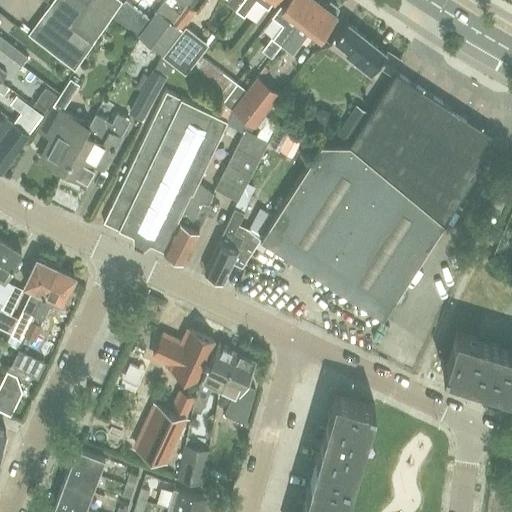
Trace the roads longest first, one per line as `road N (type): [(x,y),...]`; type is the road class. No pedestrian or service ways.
road 1 (residential): [(9,511),(115,258)]
road 2 (residential): [(295,340),(115,258)]
road 3 (residential): [(471,423),(295,340)]
road 4 (residential): [(246,511),(295,340)]
road 5 (residential): [(115,258),(0,191)]
